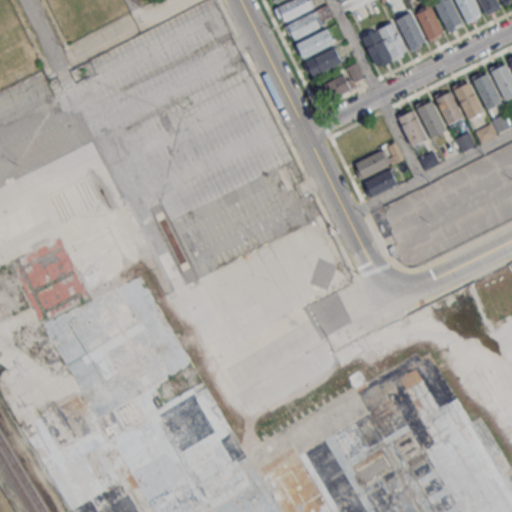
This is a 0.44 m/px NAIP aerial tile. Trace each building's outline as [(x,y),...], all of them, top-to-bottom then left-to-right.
[(277,6),(289,0),(306,0),(310,7),(284,20),(277,6)] [(432,0),(450,0),(461,22),(447,29),(432,0)] [(454,0),(474,0),(481,13),(465,21),(454,0)] [(478,0),(496,0),(500,7),(485,14),(478,0)] [(328,3),(333,13),(322,19),(316,9),(328,3)] [(430,6),(443,33),(427,40),(414,13),(430,6)] [(286,24),(316,9),(322,19),(324,24),(294,39),(286,24)] [(410,11),(425,42),(409,49),(394,19),(410,11)] [(392,21),(406,49),(391,56),(378,29),(392,21)] [(294,44),(326,28),(333,42),(301,58),(294,44)] [(361,36),(375,29),(389,57),(375,64),(361,36)] [(305,60),(335,46),(342,60),(312,75),(305,60)] [(490,71),(506,63),(511,75),(511,95),(504,99),(490,71)] [(347,69),(353,81),(363,76),(357,64),(347,69)] [(471,79),(487,71),(502,103),(487,110),(471,79)] [(350,88),(343,73),(317,87),(325,101),(350,88)] [(452,89),(469,80),(484,111),(467,119),(452,89)] [(434,98),(449,90),(462,116),(447,123),(434,98)] [(430,100),(445,129),(430,136),(415,107),(430,100)] [(397,116),(413,108),(428,138),(412,146),(397,116)] [(491,118),(504,112),(510,126),(498,132),(491,118)] [(473,130),(490,122),(497,135),(480,143),(473,130)] [(455,138),(469,131),(474,143),(461,150),(455,138)] [(354,162),(382,148),(390,164),(361,178),(354,162)] [(417,157),(434,149),(440,161),(423,169),(417,157)] [(371,193),(365,181),(390,169),(396,181),(371,193)] [(400,455),(416,452),(413,438),(397,441),(400,455)]
